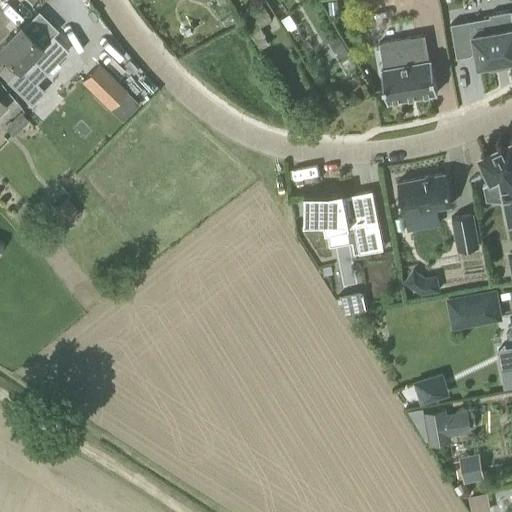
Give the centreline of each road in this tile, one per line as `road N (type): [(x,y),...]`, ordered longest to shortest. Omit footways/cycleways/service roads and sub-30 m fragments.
road 1 (residential): [(511,112),(461,135),(394,150),(274,146),(190,98),(105,0)]
road 2 (track): [(188,511),(0,396)]
